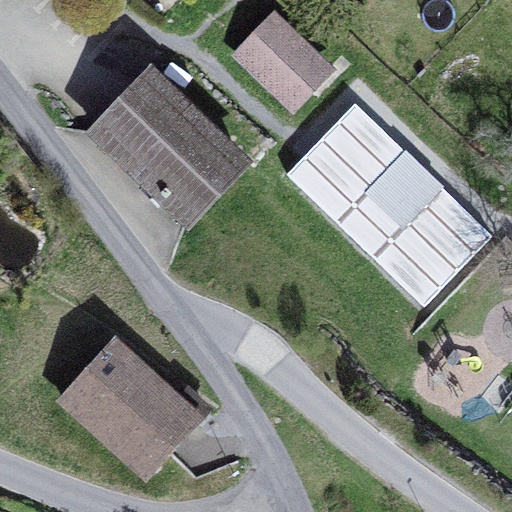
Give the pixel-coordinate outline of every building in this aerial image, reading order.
[(242,57),(250,65),(283,31),(274,23),(242,57)] [(250,65),(293,106),(326,73),(283,31),(250,65)] [(243,165),(152,78),(97,136),(187,222),(243,165)] [(368,257),(420,307),(491,234),(440,184),(432,191),(402,162),(410,154),(358,104),(285,178),(337,228),(345,220),(375,250),(368,257)] [(63,401),(147,477),(196,424),(175,406),(112,348),(63,401)] [(186,394),(175,406),(196,424),(206,412),(186,394)]
